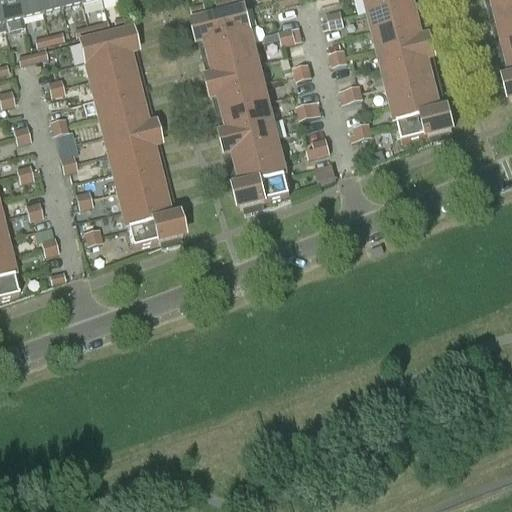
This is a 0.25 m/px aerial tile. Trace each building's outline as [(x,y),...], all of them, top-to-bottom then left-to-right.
[(24,32),(21,23),(15,0),(0,0),(0,21),(2,28),(4,37),(24,32)] [(15,0),(21,23),(41,18),(36,0),(15,0)] [(36,0),(41,18),(61,13),(57,0),(36,0)] [(57,0),(61,13),(81,8),(78,0),(57,0)] [(78,0),(81,8),(101,3),(99,0),(78,0)] [(242,0),(239,0),(229,3),(231,10),(244,6),(242,0)] [(298,0),(293,0),(284,2),(286,9),(300,6),(298,0)] [(408,0),(364,0),(368,17),(410,6),(408,0)] [(511,0),(491,0),(494,9),(511,4),(511,0)] [(284,2),(270,6),(272,13),(286,9),(284,2)] [(229,3),(215,6),(217,13),(231,10),(229,3)] [(511,4),(494,9),(499,27),(511,23),(511,4)] [(410,6),(368,17),(373,35),(415,25),(410,6)] [(203,9),(189,12),(191,19),(205,16),(203,9)] [(243,13),(193,25),(198,45),(247,32),(243,13)] [(326,20),(328,27),(341,24),(340,17),(326,20)] [(112,25),(114,32),(128,29),(126,22),(112,25)] [(511,23),(499,27),(503,46),(511,43),(511,23)] [(341,24),(328,27),(329,34),(343,31),(341,24)] [(415,25),(373,35),(378,54),(428,41),(419,43),(415,25)] [(100,28),(87,32),(88,39),(102,35),(100,28)] [(73,35),(75,42),(88,39),(87,32),(73,35)] [(247,32),(198,45),(198,46),(206,44),(210,61),(252,51),(247,32)] [(278,37),(279,44),(293,41),(291,34),(278,37)] [(129,35),(79,47),(84,67),(126,56),(126,57),(134,55),(129,35)] [(278,37),(262,41),(264,48),(279,44),(278,37)] [(61,38),(47,42),(49,48),(63,45),(61,38)] [(293,41),(279,44),(281,51),(295,48),(293,41)] [(428,41),(378,54),(382,72),(432,60),(428,41)] [(33,45),(35,52),(49,48),(47,42),(33,45)] [(511,43),(503,46),(508,64),(511,63),(511,43)] [(252,51),(210,61),(215,79),(207,81),(207,82),(257,70),(252,51)] [(343,55),(329,59),(331,66),(344,62),(343,55)] [(44,56),(37,58),(30,59),(32,66),(46,63),(44,56)] [(126,56),(84,67),(89,85),(131,75),(126,57),(126,56)] [(30,59),(17,63),(18,70),(32,66),(30,59)] [(432,60),(382,72),(387,91),(429,81),(425,63),(433,61),(432,60)] [(344,62),(331,66),(332,73),(346,69),(344,62)] [(257,70),(207,82),(211,101),(261,88),(257,70)] [(293,73),(295,80),(309,76),(307,70),(293,73)] [(131,75),(89,85),(93,104),(135,93),(131,75)] [(309,76),(295,80),(297,87),(310,83),(309,76)] [(429,81),(387,91),(392,110),(434,99),(429,81)] [(46,89),(48,95),(62,92),(60,85),(46,89)] [(261,88),(211,101),(212,102),(220,100),(224,117),(266,107),(261,88)] [(344,95),(346,102),(360,98),(358,91),(344,95)] [(62,92),(48,95),(50,102),(63,99),(62,92)] [(135,93),(93,104),(98,123),(140,112),(135,93)] [(0,99),(0,106),(12,103),(10,96),(0,99)] [(360,98),(346,102),(348,108),(362,105),(360,98)] [(434,99),(392,110),(396,128),(447,116),(446,115),(438,117),(434,99)] [(12,103),(0,106),(0,113),(0,114),(14,110),(12,103)] [(266,107),(224,117),(229,135),(221,137),(221,138),(271,126),(266,107)] [(296,112),(298,119),(312,115),(310,108),(296,112)] [(140,112),(98,123),(103,141),(145,131),(144,130),(140,112)] [(312,115),(298,119),(300,125),(313,122),(312,115)] [(447,116),(396,128),(401,148),(451,136),(447,116)] [(63,124),(49,128),(51,134),(65,131),(63,124)] [(271,126),(221,138),(225,157),(275,144),(271,126)] [(145,131),(103,141),(107,160),(149,149),(150,150),(158,148),(153,128),(144,130),(145,131)] [(354,132),(355,139),(369,135),(367,128),(354,132)] [(65,131),(51,134),(53,141),(66,138),(65,131)] [(12,136),(14,143),(27,139),(26,132),(12,136)] [(369,135),(355,139),(357,146),(371,142),(369,135)] [(27,139),(14,143),(15,149),(29,146),(27,139)] [(275,144),(225,157),(226,158),(234,156),(238,173),(280,163),(275,144)] [(312,148),(313,154),(327,151),(325,144),(312,148)] [(149,149),(107,160),(112,178),(154,168),(150,150),(149,149)] [(327,151),(313,154),(315,161),(329,158),(327,151)] [(72,161),(59,165),(60,172),(74,168),(72,161)] [(280,163),(238,173),(243,191),(234,193),(235,194),(285,181),(280,163)] [(74,168),(60,172),(62,178),(76,175),(74,168)] [(154,168),(112,178),(117,197),(159,187),(154,168)] [(318,193),(336,186),(335,183),(332,169),(313,174),(316,185),(318,193)] [(15,175),(17,182),(30,178),(29,171),(15,175)] [(30,178),(17,182),(19,188),(32,185),(30,178)] [(285,181),(235,194),(240,213),(290,201),(285,181)] [(159,187),(117,197),(121,216),(163,205),(159,187)] [(74,201),(76,207),(90,204),(88,197),(74,201)] [(90,204),(76,207),(78,214),(91,211),(90,204)] [(163,205),(121,216),(126,234),(168,224),(168,223),(163,205)] [(24,212),(26,219),(40,215),(38,208),(24,212)] [(40,215),(26,219),(28,226),(42,222),(40,215)] [(168,224),(126,234),(131,254),(181,241),(176,221),(168,223),(168,224)] [(83,238),(85,245),(99,241),(97,234),(83,238)] [(99,241),(85,245),(87,251),(101,248),(99,241)] [(4,244),(0,245),(0,264),(8,263),(4,244)] [(40,247),(42,254),(55,251),(54,244),(40,247)] [(55,251),(42,254),(43,261),(57,258),(55,251)] [(0,264),(0,284),(13,281),(8,263),(0,264)] [(48,282),(50,289),(64,285),(62,278),(48,282)] [(0,284),(0,305),(18,301),(13,281),(0,284)]
